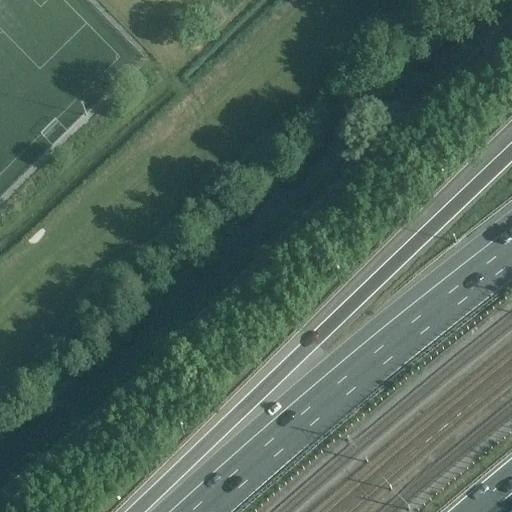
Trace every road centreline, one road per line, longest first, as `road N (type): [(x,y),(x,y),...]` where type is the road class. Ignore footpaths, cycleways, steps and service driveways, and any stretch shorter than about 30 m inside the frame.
road 1 (unknown): [(511,39),(0,511)]
road 2 (motorway): [(511,151),(275,378),(163,511)]
road 3 (motorway): [(511,247),(383,346),(193,511)]
